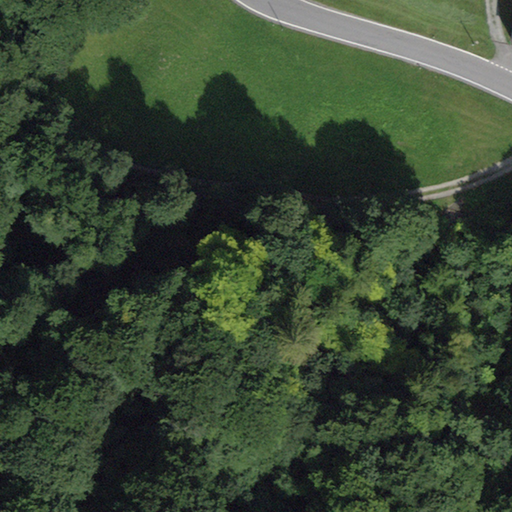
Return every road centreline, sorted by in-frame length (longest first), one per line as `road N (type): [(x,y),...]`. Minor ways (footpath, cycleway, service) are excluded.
road 1 (track): [(511,159),(442,187),(327,200),(205,182),(111,158),(0,64)]
road 2 (tertiary): [(511,87),(263,0)]
